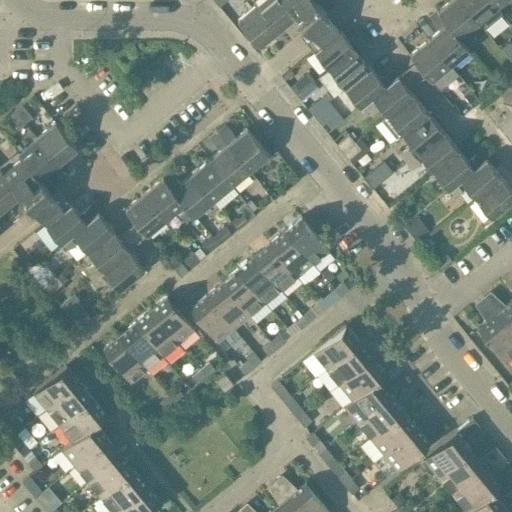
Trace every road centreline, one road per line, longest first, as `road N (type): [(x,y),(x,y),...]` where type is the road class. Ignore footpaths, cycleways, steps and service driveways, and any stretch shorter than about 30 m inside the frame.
road 1 (residential): [(296,446),(255,389),(255,376),(364,288),(403,270)]
road 2 (residential): [(250,81),(200,22),(42,17),(27,0)]
road 3 (residential): [(403,270),(250,81)]
road 4 (residential): [(511,428),(427,318)]
